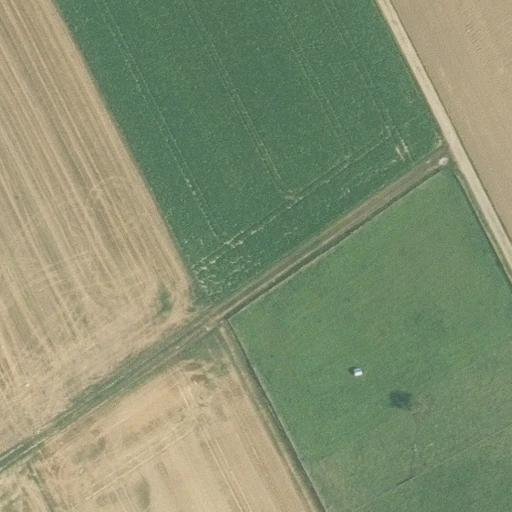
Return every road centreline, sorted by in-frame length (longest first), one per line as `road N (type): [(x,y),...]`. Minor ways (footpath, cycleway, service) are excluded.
road 1 (track): [(456,144),(0,470)]
road 2 (track): [(511,256),(383,0)]
